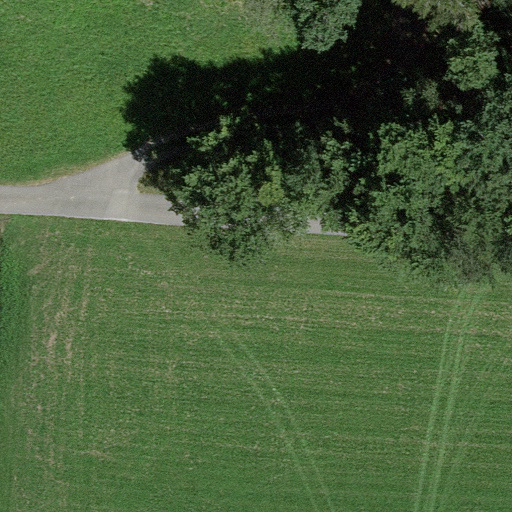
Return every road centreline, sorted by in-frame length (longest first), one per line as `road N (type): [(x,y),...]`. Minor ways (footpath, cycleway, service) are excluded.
road 1 (track): [(0,206),(511,241)]
road 2 (track): [(90,212),(147,159),(399,57),(436,0)]
